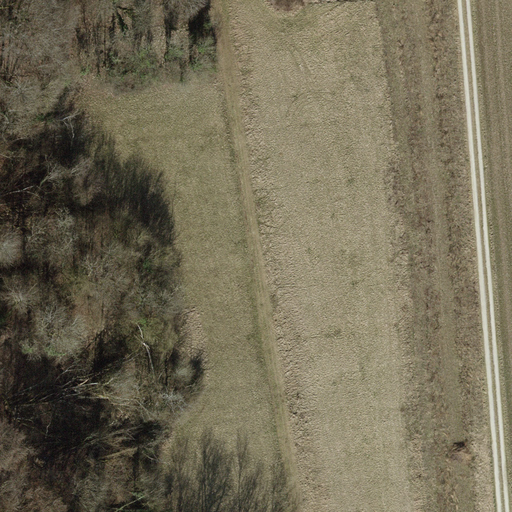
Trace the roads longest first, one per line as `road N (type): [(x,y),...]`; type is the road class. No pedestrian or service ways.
road 1 (track): [(295,511),(240,111),(213,0)]
road 2 (track): [(503,511),(464,0)]
